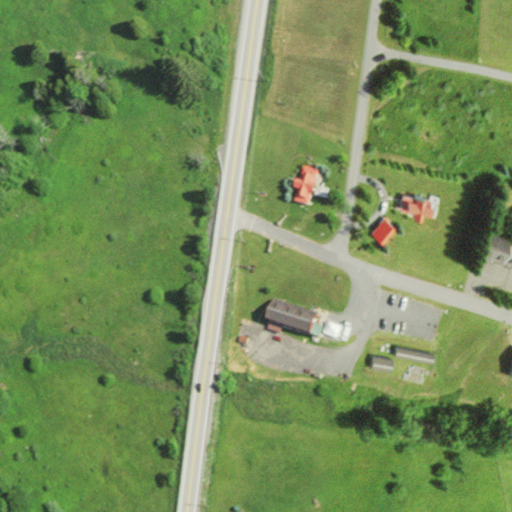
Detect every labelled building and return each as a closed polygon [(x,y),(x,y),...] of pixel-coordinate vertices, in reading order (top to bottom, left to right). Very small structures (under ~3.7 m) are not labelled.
[(297,181),(293,180),(289,200),(308,204),(315,167),(300,164),(297,181)] [(394,210),(420,215),(423,197),(397,192),(394,210)] [(369,237),(380,244),(392,226),(382,219),(369,237)] [(511,234),(474,227),(468,254),(511,263),(511,234)] [(310,334),(317,308),(268,296),(261,322),(310,334)] [(368,369),(390,370),(390,358),(369,358),(368,369)]
